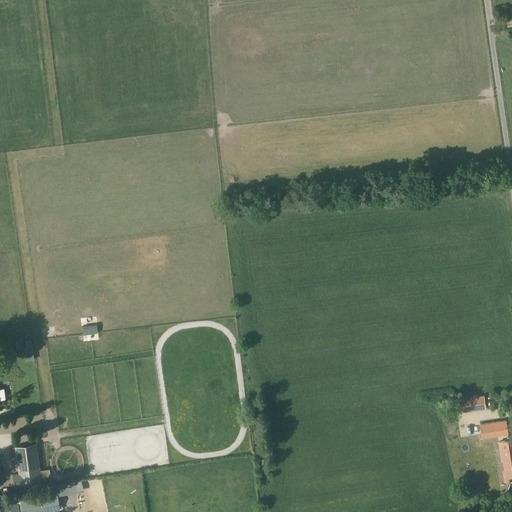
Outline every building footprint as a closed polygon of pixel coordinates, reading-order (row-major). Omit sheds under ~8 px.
[(83,326),(83,334),(96,333),(95,325),(83,326)] [(33,360),(32,347),(31,340),(26,341),(26,347),(25,347),(26,361),(33,360)] [(485,407),(482,395),(461,398),(464,411),(485,407)] [(508,434),(506,420),(480,424),(482,438),(508,434)] [(511,439),(499,441),(501,457),(504,456),(504,459),(503,459),(504,470),(507,469),(509,481),(511,480),(511,439)] [(21,487),(42,484),(40,470),(38,471),(34,444),(17,446),(22,480),(14,481),(15,487),(21,486),(21,487)] [(40,488),(42,498),(21,502),(18,503),(18,502),(1,505),(2,511),(48,511),(60,510),(56,485),(40,488)]
